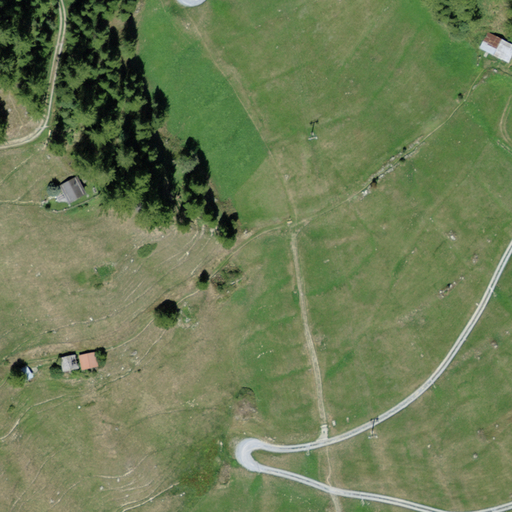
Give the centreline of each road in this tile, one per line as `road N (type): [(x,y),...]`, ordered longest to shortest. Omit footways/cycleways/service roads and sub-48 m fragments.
road 1 (track): [(436,511),(265,469),(243,460),(240,448),(323,441),(413,395),(477,312),(511,244)]
road 2 (track): [(323,441),(291,223)]
road 3 (track): [(53,0),(56,43),(41,113),(34,129),(0,143)]
